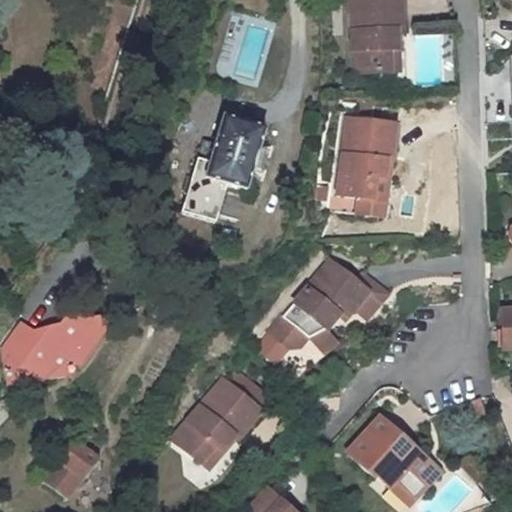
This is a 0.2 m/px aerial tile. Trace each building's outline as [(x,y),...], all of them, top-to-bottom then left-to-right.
[(350,0),(353,73),(388,72),(387,46),(393,46),(393,29),(397,29),(395,0),(350,0)] [(243,191),(261,130),(220,117),(207,156),(198,154),(180,211),(214,220),(225,186),(243,191)] [(350,124),(340,198),(379,203),(382,181),(392,182),(399,130),(350,124)] [(389,204),(392,182),(382,181),(379,203),(389,204)] [(352,307),(362,297),(365,300),(375,309),(397,286),(351,244),(282,318),(299,334),(309,334),(319,323),(341,317),(351,306),(352,307)] [(356,310),(365,300),(362,297),(352,307),(356,310)] [(22,323),(2,350),(6,389),(25,386),(35,394),(43,383),(62,383),(74,374),(104,333),(91,324),(81,323),(67,313),(56,328),(48,328),(45,333),(40,329),(37,334),(22,323)] [(511,313),(499,313),(499,352),(511,352),(511,313)] [(319,323),(336,340),(350,325),(341,317),(319,323)] [(279,383),(245,352),(237,361),(272,392),(279,383)] [(237,361),(184,423),(211,446),(227,428),(233,433),(245,420),(246,421),(272,392),(237,361)] [(217,451),(233,433),(227,428),(211,446),(217,451)] [(361,495),(375,506),(378,502),(390,511),(402,511),(422,489),(361,437),(331,473),(359,497),(361,495)] [(66,500),(96,460),(72,440),(41,480),(66,500)] [(390,511),(378,502),(375,506),(382,511),(390,511)]
